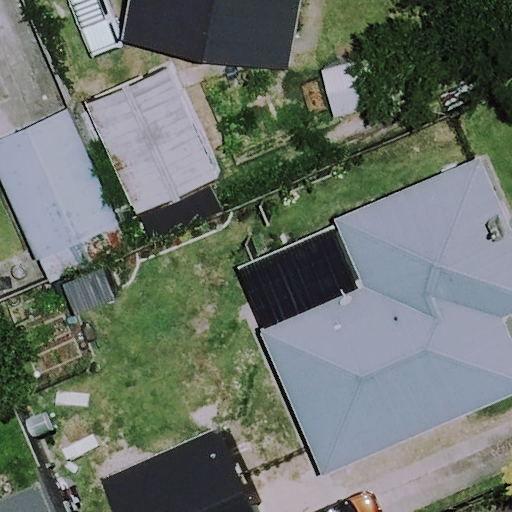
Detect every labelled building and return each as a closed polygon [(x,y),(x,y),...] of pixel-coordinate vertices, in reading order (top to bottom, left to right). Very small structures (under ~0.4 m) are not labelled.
[(311,0),(144,0),(139,32),(302,59),(311,0)] [(396,39),(323,64),(346,129),(419,104),(396,39)] [(190,64),(115,98),(166,210),(241,176),(190,64)] [(134,282),(118,249),(132,242),(71,117),(0,151),(0,152),(61,277),(76,269),(93,303),(134,282)] [(511,389),(511,299),(462,169),(248,252),(328,460),(511,389)] [(73,511),(64,489),(5,511),(73,511)]
